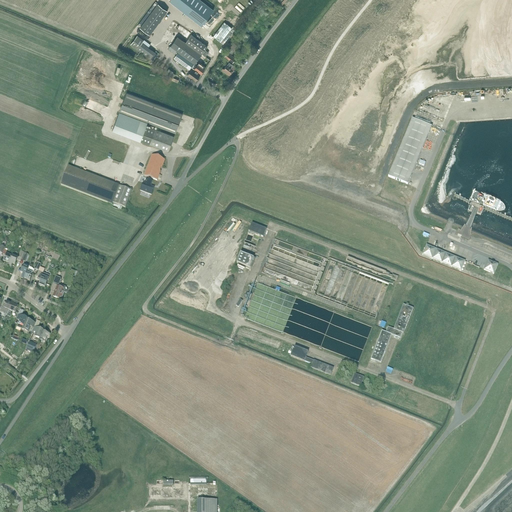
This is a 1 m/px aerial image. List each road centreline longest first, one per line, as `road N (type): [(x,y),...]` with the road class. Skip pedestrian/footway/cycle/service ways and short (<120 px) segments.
road 1 (unclassified): [(178,186),(239,78),(297,0)]
road 2 (unclassified): [(386,511),(511,350)]
road 3 (unclassified): [(69,333),(178,186)]
road 4 (unclassified): [(0,442),(69,333)]
